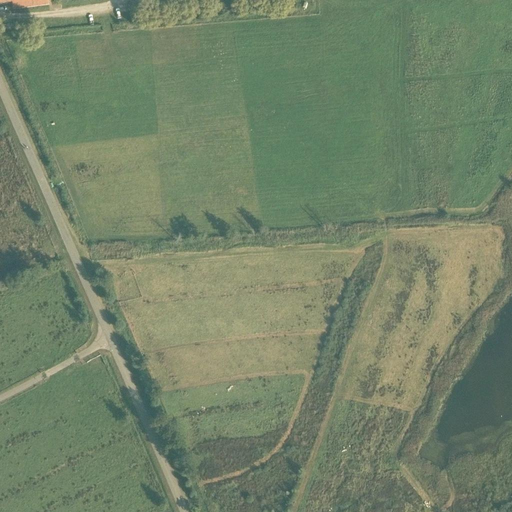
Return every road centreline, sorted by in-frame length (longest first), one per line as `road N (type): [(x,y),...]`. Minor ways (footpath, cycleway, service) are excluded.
road 1 (unclassified): [(110,339),(0,86)]
road 2 (track): [(0,18),(233,0)]
road 3 (unclassified): [(184,511),(110,339)]
road 4 (unclassified): [(110,339),(0,399)]
